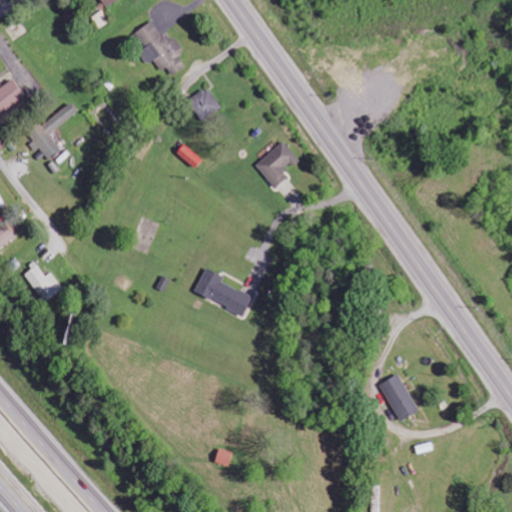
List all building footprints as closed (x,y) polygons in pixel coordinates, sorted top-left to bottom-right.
[(132,36),(150,62),(155,59),(163,71),(169,67),(174,76),(188,67),(180,55),(185,51),(175,36),(168,41),(155,21),(132,36)] [(0,118),(28,97),(15,79),(0,90),(0,118)] [(206,123),(225,108),(208,87),(189,102),(206,123)] [(44,126),(41,123),(26,134),(39,150),(42,148),(52,161),(64,151),(51,135),(80,112),(73,103),(44,126)] [(121,127),(112,113),(103,120),(113,133),(121,127)] [(0,130),(0,150),(12,143),(2,129),(0,130)] [(277,188),(289,177),(284,172),(292,164),(295,166),(301,160),(284,141),(257,166),(277,188)] [(205,160),(186,145),(179,153),(198,169),(205,160)] [(0,249),(21,235),(5,213),(0,217),(0,249)] [(25,274),(48,303),(66,289),(53,272),(48,276),(38,264),(25,274)] [(223,283),(225,276),(207,268),(197,293),(247,314),(255,296),(223,283)] [(420,411),(399,375),(381,385),(402,422),(420,411)] [(373,511),(381,511),(381,487),(374,487),(373,511)]
